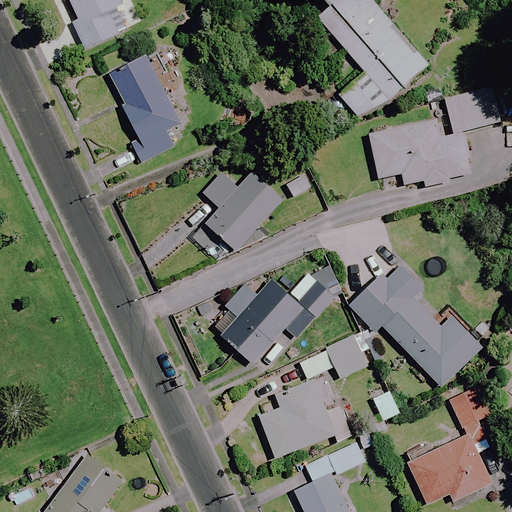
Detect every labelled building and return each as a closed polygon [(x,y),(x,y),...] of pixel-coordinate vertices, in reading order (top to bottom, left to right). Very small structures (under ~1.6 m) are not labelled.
[(121,7),(118,0),(67,0),(77,20),(71,22),(84,51),(127,31),(117,9),(121,7)] [(400,90),(427,68),(370,0),(334,0),(329,5),(336,13),(321,25),(364,76),(339,97),(358,121),(378,105),(380,107),(400,90)] [(145,58),(108,76),(123,106),(119,107),(137,142),(130,145),(140,166),(174,148),(167,133),(180,126),(145,58)] [(498,124),(491,90),(444,100),(452,137),(440,140),(436,121),(367,136),(377,180),(400,175),(403,187),(422,183),(424,189),(471,178),(461,133),(498,124)] [(282,201),(252,173),(235,191),(222,179),(205,197),(218,210),(204,225),(234,253),(282,201)] [(422,289),(400,267),(385,282),(380,277),(348,308),(374,335),(381,328),(439,389),(482,348),(451,316),(440,327),(413,298),(422,289)] [(314,320),(334,299),(307,274),(287,296),(271,281),(256,297),(244,286),(211,323),(223,334),(220,337),(251,366),(284,330),(296,341),(314,320)] [(366,351),(358,334),(298,363),(306,381),(333,368),(339,380),(366,367),(360,354),(366,351)] [(274,459),(335,436),(322,402),(333,398),(325,378),(271,399),(273,405),(260,410),(262,415),(258,416),(274,459)] [(477,422),(489,416),(476,388),(447,402),(460,430),(463,437),(406,463),(425,507),(448,496),(451,503),(492,485),(478,454),(489,449),(477,422)] [(399,414),(386,389),(369,398),(382,423),(399,414)] [(364,463),(354,443),(303,467),(311,484),(293,493),(301,511),(348,511),(332,478),(364,463)] [(121,484),(85,457),(44,511),(99,511),(112,495),(121,484)]
